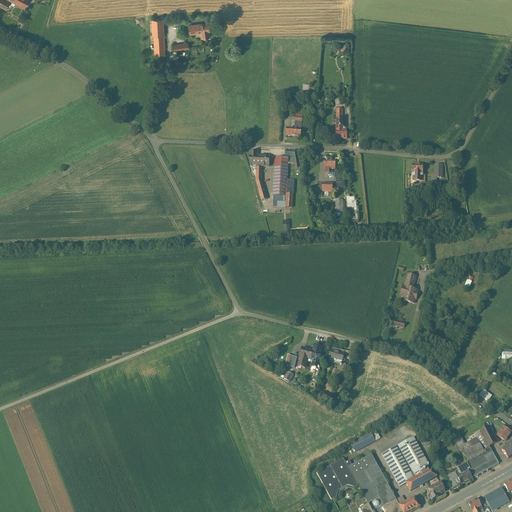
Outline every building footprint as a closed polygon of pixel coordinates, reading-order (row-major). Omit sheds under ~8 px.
[(0,0),(0,5),(5,9),(10,0),(9,0),(0,0)] [(163,19),(149,19),(150,35),(154,35),(155,54),(165,54),(163,19)] [(209,22),(189,25),(190,34),(201,33),(201,38),(210,37),(209,22)] [(343,43),(339,48),(343,52),(347,47),(343,43)] [(314,96),(314,88),(309,88),(309,85),(303,85),(302,96),(314,96)] [(342,110),(336,110),(336,140),(346,140),(346,131),(342,131),(342,110)] [(298,118),(295,117),(294,129),(286,128),(286,136),(300,138),(302,115),(298,115),(298,118)] [(269,157),(257,156),(257,153),(250,152),(250,162),(251,162),(251,166),(256,167),(262,167),(268,167),(269,157)] [(294,153),(285,153),(285,158),(288,158),(288,164),(296,164),(294,153)] [(285,158),(275,157),(273,196),(286,197),(286,195),(288,164),(288,158),(285,158)] [(335,160),(324,160),(324,173),(329,173),(329,170),(335,170),(335,165),(339,165),(339,160),(335,160)] [(422,166),(412,165),(412,174),(412,182),(422,182),(422,166)] [(262,167),(256,167),(256,182),(261,201),(266,200),(261,181),(262,167)] [(332,184),(322,184),(322,192),(332,192),(332,184)] [(286,197),(273,196),(272,208),(285,208),(286,197)] [(348,220),(357,220),(356,196),(347,197),(348,220)] [(409,284),(407,289),(402,287),(401,292),(404,293),(402,301),(413,304),(414,300),(415,300),(416,299),(415,299),(416,296),(414,295),(414,293),(417,294),(417,293),(416,293),(417,291),(412,290),(415,277),(407,275),(405,283),(409,284)] [(405,324),(391,321),(390,325),(403,329),(405,324)] [(403,333),(397,332),(397,334),(393,333),(391,341),(400,343),(403,333)] [(322,348),(314,346),(312,351),(310,360),(313,361),(311,367),(315,368),(316,368),(317,367),(318,362),(319,362),(321,354),(319,354),(319,352),(320,353),(322,348)] [(511,352),(511,348),(504,349),(504,352),(501,352),(502,363),(507,363),(507,359),(511,358),(511,352)] [(312,351),(302,349),(298,367),(305,369),(307,359),(310,360),(312,351)] [(344,352),(331,349),(328,362),(338,365),(337,371),(340,372),(339,377),(342,378),(345,368),(344,368),(345,367),(345,366),(345,365),(345,364),(344,363),(345,359),(344,358),(343,358),(343,355),(344,352)] [(352,353),(344,351),(344,352),(343,355),(343,358),(344,358),(345,359),(350,360),(352,353)] [(297,359),(291,357),(291,356),(290,356),(288,367),(294,368),(297,359)] [(337,371),(333,370),(330,380),(337,382),(339,377),(340,372),(337,371)] [(484,389),(479,395),(486,402),(491,396),(484,389)] [(489,426),(473,435),(476,439),(458,449),(471,472),(486,463),(483,458),(492,452),(489,447),(498,443),(489,426)] [(511,433),(503,427),(496,436),(505,442),(511,433)] [(370,434),(351,445),(354,452),(374,441),(370,434)] [(429,466),(413,438),(381,455),(399,488),(406,484),(410,492),(436,477),(432,469),(428,471),(426,467),(429,466)] [(511,442),(501,451),(508,459),(511,455),(511,442)] [(486,463),(471,472),(474,478),(476,476),(477,477),(478,476),(481,474),(482,474),(483,473),(486,471),(487,471),(488,470),(498,464),(492,452),(483,458),(486,463)] [(396,500),(371,455),(351,466),(349,461),(345,463),(343,459),(316,474),(331,501),(337,498),(336,497),(338,491),(347,486),(353,488),(354,489),(358,487),(365,500),(367,504),(368,503),(371,509),(373,511),(398,511),(401,510),(399,506),(397,503),(396,500)] [(456,470),(459,475),(467,471),(464,465),(456,470)] [(459,475),(456,477),(461,485),(472,479),(472,478),(467,471),(459,475)] [(511,479),(504,484),(503,484),(500,486),(502,490),(509,503),(511,501),(511,479)] [(439,483),(426,490),(428,494),(426,495),(428,498),(429,497),(431,501),(438,497),(438,496),(445,492),(439,483)] [(502,490),(485,499),(491,511),(492,511),(509,503),(502,490)] [(405,503),(402,497),(396,500),(397,503),(399,506),(405,503)] [(405,503),(399,506),(401,510),(402,511),(408,511),(416,508),(416,509),(420,507),(414,498),(405,503)] [(477,499),(468,504),(471,509),(472,511),(479,511),(482,509),(480,507),(481,507),(477,499)] [(367,504),(365,500),(361,502),(358,501),(355,502),(355,505),(352,505),(348,507),(350,510),(356,506),(359,511),(358,511),(365,511),(371,509),(368,503),(367,504)]
